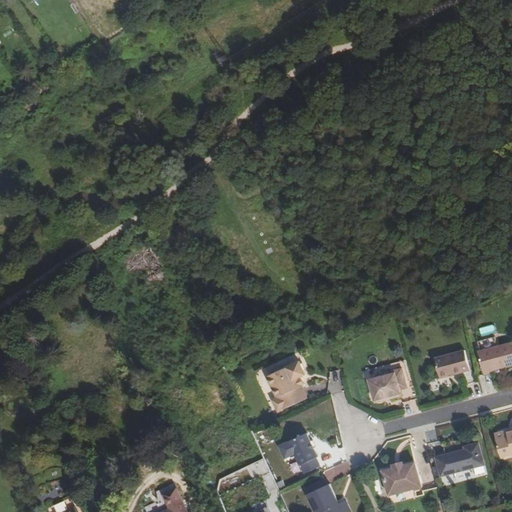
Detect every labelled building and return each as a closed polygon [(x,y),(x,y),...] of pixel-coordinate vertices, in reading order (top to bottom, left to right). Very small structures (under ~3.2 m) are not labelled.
[(479,340),(480,347),(494,345),(493,338),(479,340)] [(511,341),(479,351),(485,374),(493,372),(493,370),(511,364),(511,341)] [(465,350),(436,358),(441,378),(471,370),(465,350)] [(298,380),(304,377),(298,364),(286,369),(283,368),(276,372),(274,375),(266,379),(276,400),(271,402),(277,414),(306,401),(300,389),(302,388),(301,388),(298,380)] [(396,373),(370,380),(375,400),(376,400),(379,401),(384,400),(385,398),(402,393),(401,390),(408,388),(403,368),(395,370),(396,373)] [(506,431),(495,434),(502,458),(505,460),(511,457),(511,432),(509,433),(506,431)] [(289,444),(305,476),(320,469),(316,460),(319,459),(315,451),(312,444),(308,435),(289,444)] [(461,451),(437,458),(442,477),(486,465),(480,443),(465,447),(466,451),(463,452),(461,451)] [(395,469),(384,472),(390,496),(423,488),(416,463),(405,466),(395,469)] [(220,479),(223,489),(239,484),(236,473),(220,479)] [(325,481),(304,490),(314,511),(350,511),(346,503),(338,507),(336,501),(337,500),(330,486),(328,487),(325,481)] [(187,511),(178,491),(165,496),(172,511),(170,511),(187,511)] [(77,511),(75,507),(71,498),(49,508),(50,511),(77,511)]
